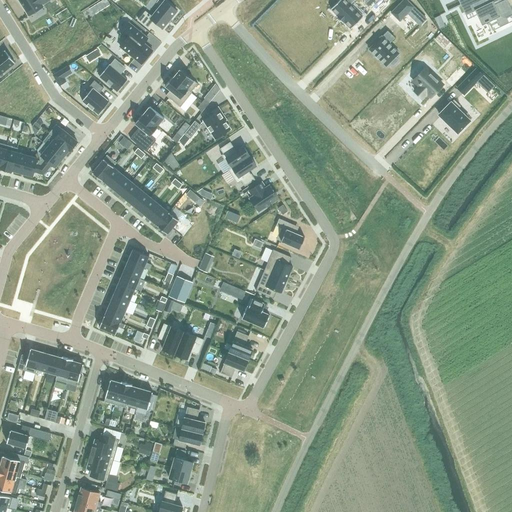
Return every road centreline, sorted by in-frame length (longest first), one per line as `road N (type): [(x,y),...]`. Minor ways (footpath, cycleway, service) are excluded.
road 1 (unclassified): [(276,511),(415,232),(511,110)]
road 2 (residential): [(195,29),(333,240),(247,410),(230,403)]
road 3 (residential): [(222,10),(383,173)]
road 4 (residential): [(0,7),(52,91),(104,135)]
road 5 (residential): [(102,352),(55,511)]
road 6 (residential): [(104,135),(195,29)]
road 7 (residential): [(230,403),(102,352)]
road 8 (residential): [(118,223),(70,340)]
